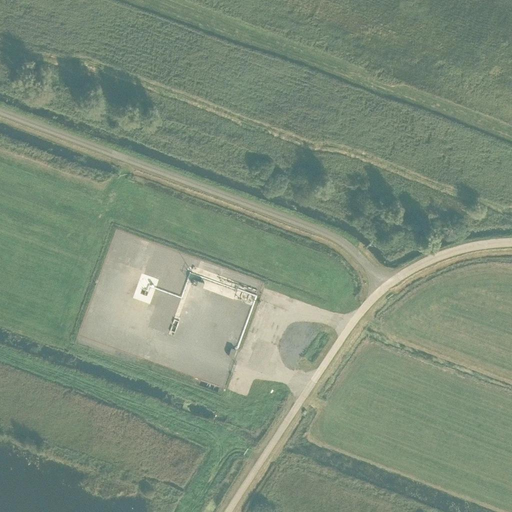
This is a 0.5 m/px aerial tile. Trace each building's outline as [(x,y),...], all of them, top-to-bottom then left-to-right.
[(184,269),(187,261),(123,236),(121,242),(128,245),(120,266),(151,278),(156,267),(172,274),(171,276),(165,274),(164,277),(159,275),(159,277),(172,283),(170,288),(172,289),(181,268),(184,269)] [(105,257),(104,267),(111,268),(113,258),(105,257)] [(95,307),(95,341),(142,357),(141,358),(201,379),(203,374),(172,362),(171,315),(161,311),(151,338),(143,335),(143,341),(136,338),(136,330),(132,329),(119,329),(104,324),(120,281),(125,283),(123,291),(129,293),(133,280),(102,269),(91,302),(91,305),(95,307)] [(254,295),(236,289),(233,299),(250,305),(254,295)] [(175,302),(170,300),(172,295),(160,290),(153,305),(171,312),(175,302)]
